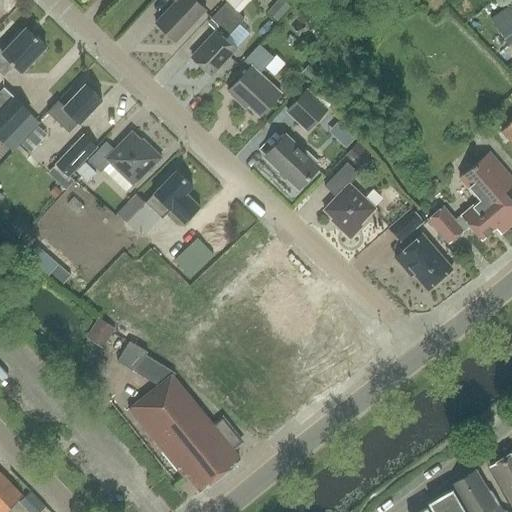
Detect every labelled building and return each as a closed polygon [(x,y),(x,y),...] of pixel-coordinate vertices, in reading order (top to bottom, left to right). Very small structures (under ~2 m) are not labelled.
[(194,0),(173,0),(175,2),(155,23),(175,42),(205,10),(194,0)] [(244,18),(235,10),(226,2),(208,23),(217,31),(192,58),(211,75),(235,49),(225,39),(244,18)] [(511,42),(511,4),(493,17),(510,44),(511,42)] [(22,72),(47,46),(27,28),(2,53),(0,50),(0,72),(3,75),(14,65),(22,72)] [(251,67),(228,91),(239,101),(241,98),(260,116),(281,93),(259,74),(274,58),(259,44),(244,61),(251,67)] [(318,76),(308,69),(303,75),(312,83),(318,76)] [(80,124),(102,101),(86,85),(63,108),(58,103),(48,113),(69,133),(79,123),(80,124)] [(0,138),(4,142),(31,114),(4,88),(0,92),(0,138)] [(311,130),(329,111),(307,91),(290,110),(311,130)] [(511,121),(503,130),(511,139),(511,121)] [(106,142),(88,161),(101,173),(110,163),(134,185),(148,169),(149,171),(162,157),(150,145),(148,147),(132,132),(115,150),(106,142)] [(87,134),(59,163),(71,175),(99,146),(87,134)] [(299,188),(319,168),(284,135),(265,155),(299,188)] [(350,154),(362,168),(373,158),(361,144),(350,154)] [(511,226),(511,199),(506,193),(511,187),(511,175),(493,152),(465,175),(483,198),(456,220),(445,207),(430,220),(450,244),(472,226),(483,240),(506,221),(511,227),(511,226)] [(331,221),(351,239),(362,226),(361,225),(376,209),(350,185),(360,174),(347,163),(328,183),(339,194),(324,210),(333,219),(331,221)] [(193,187),(176,170),(145,203),(162,219),(170,210),(185,224),(201,207),(186,194),(193,187)] [(400,243),(425,223),(413,208),(388,228),(400,243)] [(191,280),(224,245),(204,226),(170,261),(191,280)] [(428,290),(452,269),(422,234),(395,258),(412,277),(414,275),(428,290)] [(71,276),(38,247),(29,258),(48,275),(51,272),(64,284),(71,276)] [(252,281),(334,385),(381,348),(337,293),(317,309),(304,293),(317,282),(291,250),(252,281)] [(103,348),(115,329),(99,318),(86,338),(103,348)] [(200,491),(239,460),(238,457),(173,375),(174,374),(152,359),(149,356),(150,354),(133,343),(121,361),(159,386),(129,410),(185,478),(188,475),(200,491)] [(511,454),(503,460),(511,475),(511,454)] [(511,475),(503,460),(490,468),(511,505),(511,475)] [(476,470),(452,484),(467,511),(508,511),(503,510),(492,491),(488,490),(476,470)] [(0,511),(5,511),(22,496),(0,472),(0,511)] [(465,511),(452,489),(429,502),(434,511),(465,511)]
